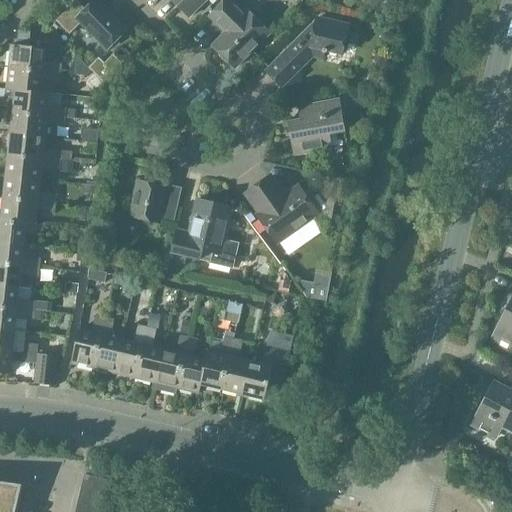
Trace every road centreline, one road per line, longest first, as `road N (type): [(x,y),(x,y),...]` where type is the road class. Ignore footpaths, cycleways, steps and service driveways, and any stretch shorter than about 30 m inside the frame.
road 1 (unclassified): [(395,493),(152,435),(0,411)]
road 2 (residential): [(395,493),(479,147)]
road 3 (residential): [(127,147),(223,173),(246,157),(256,122),(134,0)]
road 4 (residential): [(479,147),(511,8)]
